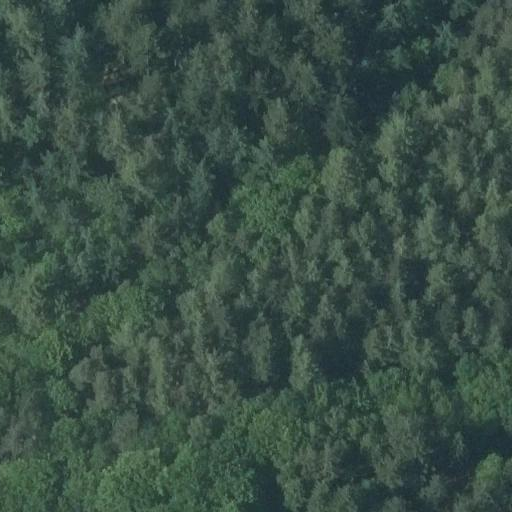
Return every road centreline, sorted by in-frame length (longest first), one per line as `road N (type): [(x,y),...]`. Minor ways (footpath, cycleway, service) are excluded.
road 1 (track): [(163,283),(412,109),(511,17)]
road 2 (track): [(83,511),(385,432),(511,420)]
road 3 (track): [(66,0),(163,283)]
road 4 (track): [(0,377),(103,327),(163,283)]
